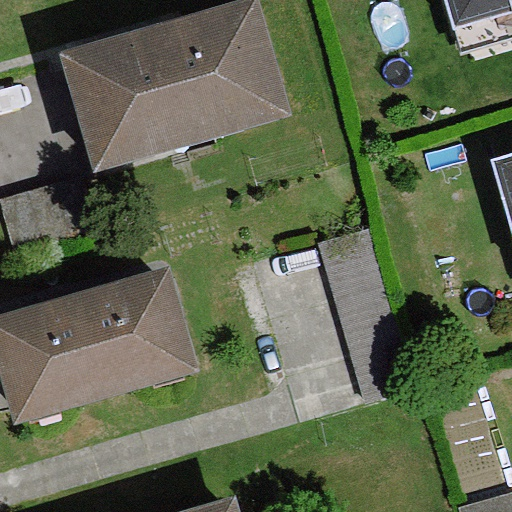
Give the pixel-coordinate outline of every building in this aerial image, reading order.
[(511,0),(447,0),(456,27),(511,11),(511,0)] [(180,22),(60,56),(94,175),(214,140),(288,118),(255,2),(180,22)] [(511,158),(495,163),(511,221),(511,158)] [(83,180),(2,202),(17,257),(99,233),(83,180)] [(376,227),(320,243),(367,403),(421,387),(420,383),(376,227)] [(0,371),(11,410),(15,423),(196,372),(167,271),(0,317),(0,371)] [(511,511),(511,493),(461,508),(461,511),(511,511)] [(191,511),(234,511),(231,500),(191,511)]
